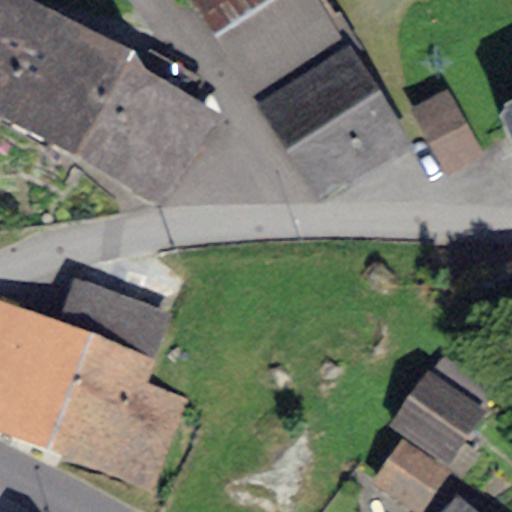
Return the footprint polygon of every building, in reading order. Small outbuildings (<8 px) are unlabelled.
[(202,0),(203,0),(214,19),(243,0),(202,0)] [(243,0),(214,19),(236,57),(302,14),(293,0),(243,0)] [(303,14),(302,14),(236,57),(269,113),(338,68),(316,35),(334,23),(321,2),(303,14)] [(0,119),(0,120),(51,28),(8,4),(0,19),(0,119)] [(35,129),(82,155),(124,78),(128,70),(51,28),(0,120),(30,139),(35,129)] [(135,85),(124,78),(82,155),(136,186),(129,198),(147,208),(211,128),(181,111),(198,82),(152,55),(135,85)] [(278,113),(323,185),(391,142),(345,70),(278,113)] [(445,102),(419,116),(447,168),(473,154),(445,102)] [(511,123),(502,129),(511,147),(511,123)] [(64,446),(150,477),(177,398),(141,384),(165,328),(77,292),(62,338),(101,350),(64,446)] [(0,422),(64,446),(101,350),(62,338),(0,314),(0,422)] [(395,428),(443,464),(480,416),(431,379),(395,428)] [(379,486),(415,511),(440,475),(404,450),(379,486)]
